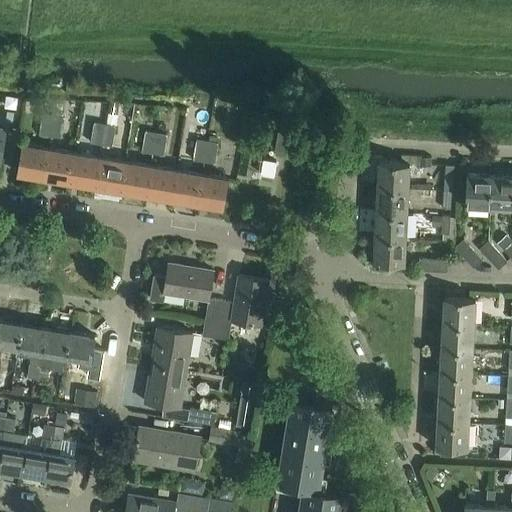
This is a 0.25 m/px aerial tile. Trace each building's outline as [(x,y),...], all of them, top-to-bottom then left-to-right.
[(106,123),(102,144),(113,146),(116,125),(117,125),(120,103),(111,101),(109,117),(108,117),(107,123),(106,123)] [(8,110),(6,120),(13,121),(15,111),(8,110)] [(51,136),(54,115),(43,113),(40,134),(51,136)] [(54,115),(51,136),(61,138),(65,116),(54,115)] [(102,144),(106,123),(94,121),(91,142),(102,144)] [(153,153),(157,132),(146,130),(142,151),(153,153)] [(291,151),(294,133),(278,130),(275,148),(291,151)] [(157,132),(153,153),(164,155),(167,134),(157,132)] [(205,162),(209,140),(197,138),(194,160),(205,162)] [(209,140),(205,162),(215,163),(219,142),(217,142),(209,140)] [(44,178),(50,147),(22,142),(17,173),(44,178)] [(70,182),(75,151),(50,147),(44,178),(70,182)] [(98,187),(102,156),(75,151),(70,182),(98,187)] [(123,191),(127,160),(102,156),(98,187),(123,191)] [(421,163),(421,165),(432,166),(432,158),(422,157),(421,163)] [(274,176),(277,161),(264,158),(261,174),(274,176)] [(146,195),(153,164),(127,160),(123,191),(146,195)] [(378,186),(408,188),(410,162),(379,161),(378,186)] [(173,199),(178,169),(153,164),(146,195),(173,199)] [(444,190),(452,191),(453,165),(445,165),(444,190)] [(200,204),(204,173),(178,169),(173,199),(200,204)] [(204,173),(200,204),(223,208),(228,177),(204,173)] [(490,207),(492,175),(467,173),(465,205),(490,207)] [(511,207),(511,175),(492,175),(490,207),(511,207)] [(407,212),(408,188),(378,186),(376,211),(407,212)] [(451,208),(452,191),(444,190),(443,208),(451,208)] [(406,238),(407,212),(376,211),(375,236),(406,238)] [(433,225),(442,226),(443,215),(433,215),(433,225)] [(442,226),(442,233),(444,233),(450,233),(451,217),(451,215),(443,215),(442,226)] [(511,239),(507,234),(497,243),(504,250),(511,241),(511,239)] [(404,263),(406,238),(375,236),(374,261),(404,263)] [(474,268),(483,259),(464,238),(455,247),(474,268)] [(499,269),(508,261),(489,240),(480,248),(499,269)] [(447,272),(448,259),(420,258),(419,270),(447,272)] [(218,324),(222,299),(210,297),(214,270),(168,262),(166,277),(154,275),(150,299),(165,302),(166,291),(209,298),(205,322),(218,324)] [(218,324),(231,326),(232,319),(261,323),(268,279),(240,274),(235,302),(222,299),(218,324)] [(442,322),(474,323),(475,298),(444,296),(442,322)] [(0,345),(18,348),(22,322),(0,318),(0,345)] [(38,378),(47,326),(22,322),(18,348),(17,355),(31,357),(30,363),(28,376),(38,378)] [(231,326),(218,324),(205,322),(203,335),(229,339),(231,326)] [(473,347),(474,323),(442,322),(441,346),(473,347)] [(66,356),(71,330),(47,326),(38,378),(48,380),(50,366),(52,354),(66,356)] [(156,365),(187,369),(193,332),(158,327),(153,354),(157,355),(156,365)] [(71,330),(66,356),(91,360),(95,335),(71,330)] [(472,371),(473,347),(441,346),(440,370),(472,371)] [(181,407),(187,369),(156,365),(154,375),(150,374),(146,402),(181,407)] [(471,396),(472,371),(440,370),(439,396),(471,396)] [(13,385),(12,392),(24,395),(25,387),(13,385)] [(99,407),(101,393),(99,393),(99,391),(78,387),(75,403),(99,407)] [(438,422),(469,423),(471,396),(439,396),(438,422)] [(291,433),(327,440),(333,405),(297,399),(291,433)] [(32,411),(32,412),(46,415),(47,409),(48,404),(34,402),(32,411)] [(240,403),(237,425),(252,428),(255,406),(240,403)] [(214,424),(216,417),(217,411),(191,407),(189,420),(214,424)] [(58,412),(56,423),(66,425),(68,414),(58,412)] [(26,447),(27,447),(29,435),(14,432),(16,419),(6,417),(4,431),(2,443),(0,455),(0,468),(22,472),(26,447)] [(468,448),(469,423),(438,422),(436,447),(441,447),(440,456),(455,457),(455,448),(468,448)] [(46,476),(55,425),(45,423),(40,449),(27,447),(26,447),(22,472),(46,476)] [(55,425),(46,476),(71,480),(75,455),(60,453),(65,427),(55,425)] [(209,440),(238,445),(241,431),(241,430),(237,429),(229,428),(217,426),(211,425),(209,440)] [(196,469),(201,438),(141,427),(136,459),(196,469)] [(236,486),(237,486),(239,487),(250,433),(241,431),(238,445),(231,485),(236,486)] [(323,465),(327,440),(291,433),(287,460),(323,465)] [(319,489),(323,465),(287,460),(282,490),(307,494),(318,496),(319,489)] [(429,466),(427,470),(432,483),(440,469),(436,467),(429,466)] [(222,484),(220,496),(234,498),(236,486),(231,485),(222,484)] [(304,511),(341,511),(345,494),(319,489),(318,496),(307,494),(304,511)] [(495,506),(496,490),(487,489),(487,506),(465,504),(464,511),(490,511),(490,506),(495,506)] [(207,511),(209,497),(179,492),(178,502),(176,502),(176,501),(130,493),(127,511),(186,511),(187,508),(207,511)] [(511,511),(511,493),(511,507),(495,506),(490,506),(490,511),(511,511)]
